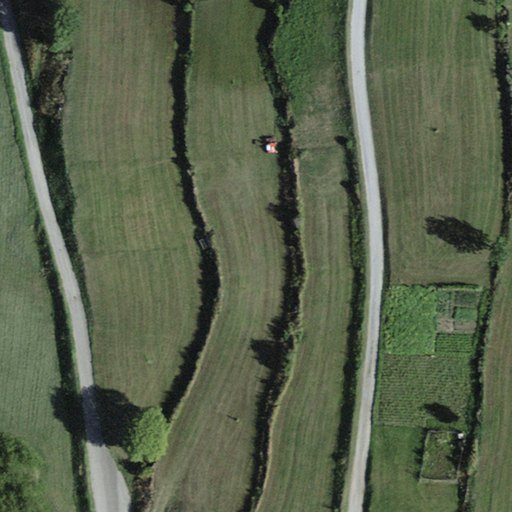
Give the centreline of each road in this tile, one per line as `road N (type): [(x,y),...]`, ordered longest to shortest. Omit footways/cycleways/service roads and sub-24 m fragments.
road 1 (unclassified): [(104,511),(79,314),(1,0)]
road 2 (unclassified): [(373,0),(356,176),(359,511)]
